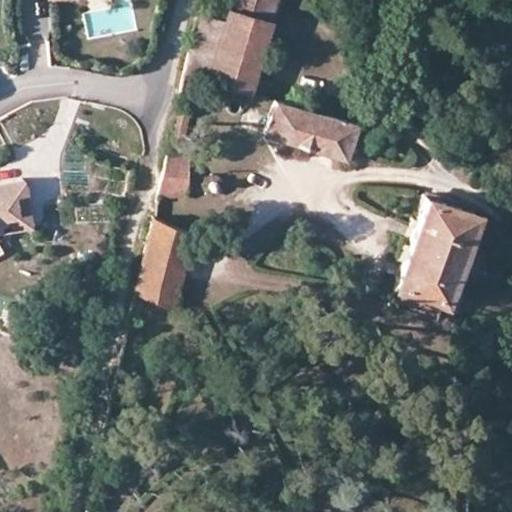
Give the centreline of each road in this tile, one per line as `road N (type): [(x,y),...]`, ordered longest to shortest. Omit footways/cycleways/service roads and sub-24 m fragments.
road 1 (track): [(74,511),(163,98)]
road 2 (residential): [(0,97),(58,76),(163,98),(185,0)]
road 3 (track): [(286,193),(368,173),(406,174),(455,184),(511,222)]
